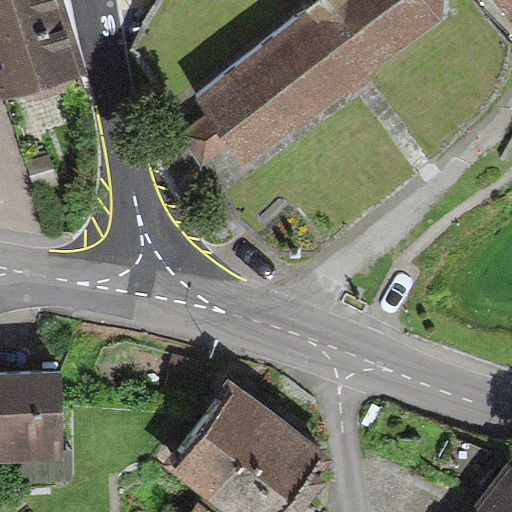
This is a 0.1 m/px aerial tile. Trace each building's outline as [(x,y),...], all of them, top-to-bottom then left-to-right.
[(61,0),(0,0),(0,99),(85,72),(72,31),(61,0)] [(230,142),(242,159),(359,73),(443,12),(445,0),(314,0),(320,6),(197,97),(207,110),(182,129),(194,145),(205,160),(230,142)] [(0,459),(70,457),(66,369),(0,371),(0,459)] [(299,511),(339,461),(238,384),(171,472),(211,503),(204,511),(299,511)] [(511,511),(511,469),(511,468),(475,511),(511,511)]
